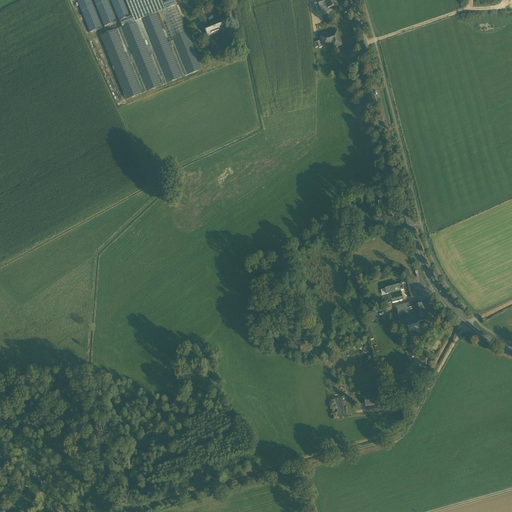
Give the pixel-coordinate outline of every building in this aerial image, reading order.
[(102,28),(91,0),(76,0),(89,34),(102,28)] [(117,23),(108,0),(93,0),(104,28),(117,23)] [(119,22),(132,17),(125,0),(110,0),(119,22)] [(138,14),(133,16),(126,0),(125,0),(132,17),(119,22),(122,28),(136,22),(140,20),(138,14)] [(146,11),(141,0),(126,0),(133,16),(138,14),(146,11)] [(165,10),(163,4),(161,0),(158,0),(160,5),(148,10),(143,0),(141,0),(146,11),(138,14),(140,20),(156,14),(161,12),(165,10)] [(160,5),(158,0),(143,0),(148,10),(160,5)] [(173,0),(172,0),(163,4),(165,10),(176,6),(173,0)] [(325,2),(327,9),(328,9),(337,6),(334,0),(326,0),(324,1),(325,2)] [(318,4),(321,13),(328,11),(328,9),(327,9),(325,2),(318,4)] [(165,10),(161,12),(175,47),(187,76),(202,70),(176,6),(165,10)] [(161,12),(156,14),(170,49),(175,47),(161,12)] [(182,78),(170,49),(156,14),(140,20),(154,55),(166,84),(182,78)] [(197,17),(201,23),(207,19),(203,14),(197,17)] [(205,30),(208,37),(207,35),(212,33),(212,34),(223,30),(224,31),(220,19),(214,22),(214,23),(208,26),(208,24),(203,26),(203,27),(204,27),(205,30)] [(150,57),(154,55),(140,20),(136,22),(150,57)] [(120,28),(132,58),(134,63),(146,93),(162,86),(150,57),(136,22),(122,28),(120,28)] [(115,30),(127,60),(132,58),(120,28),(115,30)] [(141,94),(129,65),(127,60),(115,30),(100,37),(126,101),(141,94)] [(334,43),(336,48),(342,45),(337,33),(321,39),(322,41),(324,47),(334,43)] [(170,49),(182,78),(187,76),(175,47),(170,49)] [(150,57),(162,86),(166,84),(154,55),(150,57)] [(129,65),(141,94),(146,93),(134,63),(129,65)] [(402,285),(400,285),(385,289),(387,295),(391,294),(394,303),(402,301),(400,292),(401,291),(404,291),(403,287),(404,286),(402,285)] [(414,307),(415,314),(418,323),(420,323),(420,324),(421,325),(422,325),(423,325),(424,324),(425,324),(425,323),(425,322),(427,321),(423,304),(414,306),(414,307)] [(397,311),(399,318),(415,314),(414,307),(405,309),(398,311),(397,311)] [(367,316),(369,322),(379,319),(376,313),(367,316)] [(418,323),(415,314),(399,318),(402,327),(407,326),(418,323)] [(395,329),(402,327),(399,318),(392,320),(395,329)] [(408,328),(407,326),(402,327),(408,345),(405,346),(409,359),(412,358),(414,358),(409,340),(411,340),(409,333),(408,330),(408,329),(408,328)] [(300,344),(302,353),(312,351),(311,342),(300,344)] [(364,398),(365,401),(365,404),(366,407),(375,406),(374,396),(364,398)] [(344,418),(341,399),(331,401),(334,419),(344,418)]
